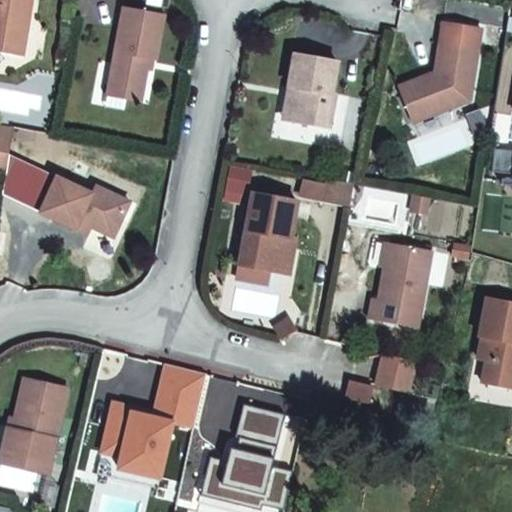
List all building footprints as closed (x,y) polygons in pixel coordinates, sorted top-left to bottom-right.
[(19,18),(31,20),(34,0),(0,0),(0,55),(17,58),(22,28),(17,27),(19,18)] [(165,19),(124,10),(107,97),(140,103),(148,62),(157,63),(165,19)] [(23,59),(31,20),(19,18),(17,27),(22,28),(17,58),(23,59)] [(411,127),(434,119),(438,108),(451,104),(454,111),(470,105),(482,34),(442,27),(439,47),(433,83),(421,82),(396,90),(411,127)] [(296,57),(289,89),(296,91),(289,123),(330,131),(336,96),(331,95),(337,65),(296,57)] [(296,91),(289,89),(283,122),(289,123),(296,91)] [(438,108),(434,119),(454,111),(451,104),(438,108)] [(0,168),(6,170),(14,127),(0,124),(0,168)] [(511,149),(494,148),(491,170),(511,172),(511,178),(511,149)] [(81,222),(94,229),(114,240),(131,205),(97,187),(93,196),(58,178),(40,213),(76,232),(81,222)] [(324,202),(349,207),(353,186),(327,182),(324,202)] [(299,204),(255,194),(242,267),(283,275),(293,269),(299,241),(293,239),(299,204)] [(427,216),(430,200),(414,197),(411,212),(427,216)] [(89,239),(94,229),(81,222),(76,232),(89,239)] [(387,269),(393,243),(385,241),(379,267),(387,269)] [(434,252),(393,243),(387,269),(380,301),(373,300),(369,320),(418,330),(434,252)] [(511,302),(486,297),(476,341),(479,342),(474,364),(483,365),(478,387),(511,394),(511,389),(511,302)] [(416,363),(385,356),(377,387),(409,394),(416,363)] [(201,375),(165,370),(150,416),(113,412),(98,458),(158,470),(174,426),(192,429),(201,375)] [(23,381),(15,420),(12,432),(5,430),(0,455),(0,464),(25,471),(28,458),(51,464),(67,392),(23,381)] [(348,382),(344,398),(364,403),(367,387),(348,382)] [(206,466),(202,505),(267,511),(278,511),(291,471),(273,470),(284,418),(240,407),(222,470),(206,466)] [(12,432),(15,420),(8,418),(5,430),(12,432)] [(48,476),(51,464),(28,458),(25,471),(48,476)]
